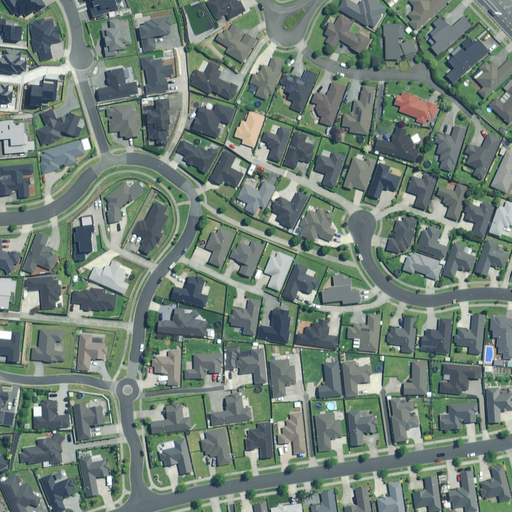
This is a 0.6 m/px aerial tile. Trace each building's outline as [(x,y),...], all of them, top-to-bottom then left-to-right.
[(3,0),(14,14),(16,12),(19,17),(24,13),(27,16),(35,10),(37,13),(46,6),(42,0),(3,0)] [(91,7),(94,17),(103,14),(103,12),(113,9),(114,10),(119,8),(117,2),(123,0),(122,0),(91,0),(93,7),(91,7)] [(210,0),(206,2),(216,20),(226,15),(229,21),(245,12),(247,11),(241,0),(240,0),(240,1),(239,0),(210,0)] [(387,8),(372,0),(365,0),(364,2),(362,1),(359,6),(348,0),(344,0),(339,9),(368,26),(369,25),(375,28),(387,8)] [(450,1),(449,0),(432,0),(431,2),(429,0),(411,0),(409,2),(416,9),(408,16),(413,21),(410,23),(417,31),(450,1)] [(173,25),(171,15),(151,19),(151,20),(147,21),(147,24),(140,26),(144,51),(157,49),(154,36),(172,33),(170,25),(173,25)] [(354,23),(341,16),(335,25),(331,23),(325,34),(329,37),(326,42),(336,48),(340,40),(351,46),(350,48),(362,55),(371,40),(359,33),(357,36),(349,31),(354,23)] [(472,25),(465,16),(451,29),(441,18),(434,24),(437,28),(430,34),(437,43),(432,48),(438,55),(472,25)] [(9,39),(22,40),(23,26),(6,25),(7,19),(1,18),(0,30),(5,30),(5,32),(7,32),(7,36),(9,36),(9,39)] [(37,22),(31,23),(32,28),(34,39),(32,39),(35,52),(39,51),(42,61),(53,58),(50,44),(61,41),(60,34),(61,34),(59,25),(55,26),(53,19),(45,21),(45,18),(36,20),(37,22)] [(111,28),(103,29),(107,56),(134,52),(129,25),(120,26),(119,19),(110,20),(111,28)] [(239,33),(241,30),(232,25),(229,31),(224,28),(217,40),(220,42),(217,46),(222,49),(225,45),(230,48),(227,53),(243,63),(257,40),(247,34),(245,37),(239,33)] [(399,37),(403,37),(403,25),(383,25),(383,37),(386,37),(385,59),(400,60),(400,58),(416,50),(411,40),(399,46),(399,37)] [(474,44),(469,38),(462,45),(465,47),(449,62),(455,69),(447,76),(454,84),(489,52),(479,40),(474,44)] [(12,72),(14,50),(6,49),(5,58),(0,57),(0,68),(6,69),(5,71),(12,72)] [(18,71),(27,72),(28,60),(21,60),(22,51),(14,50),(12,72),(18,72),(18,71)] [(153,55),(142,57),(144,69),(146,68),(149,84),(146,85),(148,94),(170,90),(167,75),(175,74),(173,64),(164,66),(163,59),(154,60),(153,55)] [(285,62),(273,57),(269,67),(263,65),(259,76),(252,74),(248,83),(259,87),(256,96),(267,100),(270,94),(272,95),(285,62)] [(221,73),(220,67),(203,59),(199,68),(198,70),(196,69),(191,80),(193,81),(191,84),(210,94),(212,91),(232,100),(237,89),(238,87),(232,83),(231,85),(218,79),(221,73)] [(483,72),(476,79),(483,87),(478,92),(484,98),(511,74),(511,65),(509,61),(497,71),(489,61),(480,69),(483,72)] [(99,88),(101,100),(139,93),(137,81),(126,83),(124,68),(107,71),(109,79),(108,79),(109,86),(99,88)] [(317,75),(307,70),(303,80),(286,73),(282,84),(289,87),(286,92),(291,94),(288,99),(294,102),(291,108),(302,113),(317,75)] [(56,100),(59,80),(46,78),(45,86),(43,101),(50,102),(50,99),(56,100)] [(511,79),(504,88),(511,95),(504,105),(496,98),(489,106),(510,124),(511,122),(511,79)] [(346,87),(333,82),(328,97),(316,93),(312,103),(318,105),(316,110),(319,116),(322,117),(320,123),(332,127),(346,87)] [(4,102),(13,103),(14,92),(10,91),(10,85),(3,84),(3,86),(0,86),(0,99),(5,100),(4,102)] [(45,86),(30,84),(27,107),(36,108),(37,105),(42,106),(43,101),(45,86)] [(375,89),(363,87),(361,102),(353,100),(351,115),(344,114),(342,126),(351,128),(350,132),(368,135),(375,89)] [(432,119),(434,120),(438,108),(439,106),(427,101),(426,103),(418,100),(418,98),(403,93),(402,96),(399,94),(395,105),(401,108),(399,112),(418,119),(417,122),(425,125),(427,122),(427,120),(431,122),(432,119)] [(170,125),(169,99),(157,100),(158,111),(149,112),(150,139),(158,139),(158,144),(167,144),(166,137),(169,137),(168,125),(170,125)] [(235,110),(217,104),(214,112),(200,107),(193,129),(218,138),(221,130),(217,129),(220,122),(230,125),(235,110)] [(121,137),(126,137),(126,139),(131,138),(131,137),(140,136),(139,127),(137,127),(136,112),(132,112),(131,105),(107,108),(108,117),(113,117),(113,119),(109,120),(110,132),(121,132),(121,137)] [(60,132),(62,131),(63,131),(73,136),(82,117),(70,112),(68,117),(66,118),(65,116),(60,118),(60,120),(58,121),(53,109),(42,113),(47,126),(37,130),(42,145),(48,142),(49,144),(57,141),(56,140),(62,138),(60,132)] [(265,117),(250,112),(246,122),(242,121),(240,127),(238,127),(235,136),(244,140),(242,143),(254,147),(265,117)] [(17,126),(17,121),(0,122),(0,139),(4,139),(5,154),(28,152),(28,150),(35,150),(34,141),(27,142),(25,125),(17,126)] [(466,129),(455,126),(452,136),(439,132),(435,143),(440,145),(437,154),(442,155),(440,161),(442,162),(440,169),(452,172),(454,165),(455,165),(466,129)] [(291,131),(281,127),(278,136),(266,132),(263,142),(274,146),(270,159),(281,162),(291,131)] [(406,130),(396,128),(392,143),(378,140),(375,151),(416,162),(419,151),(413,149),(414,144),(410,137),(405,135),(406,130)] [(306,136),(296,133),(285,165),(296,169),(299,160),(309,163),(315,146),(304,143),(306,136)] [(501,139),(489,134),(482,149),(470,144),(466,153),(470,155),(466,164),(476,168),(473,175),(483,180),(501,139)] [(83,140),(44,151),(45,154),(41,156),(42,161),(41,164),(43,174),(60,169),(59,165),(64,164),(65,166),(77,163),(76,157),(87,154),(83,140)] [(196,147),(183,141),(178,152),(186,156),(184,161),(200,169),(199,170),(207,174),(218,152),(211,148),(209,152),(196,146),(196,147)] [(511,152),(508,150),(491,186),(507,193),(511,181),(511,152)] [(236,157),(226,152),(211,179),(222,185),(224,181),(236,188),(243,175),(231,168),(236,157)] [(344,156),(333,153),(332,159),(320,155),(315,171),(327,174),(323,185),(334,188),(344,156)] [(367,192),(376,164),(365,160),(366,157),(356,153),(344,187),(352,190),(353,187),(367,192)] [(380,163),(369,193),(368,195),(379,199),(383,188),(396,192),(401,178),(388,173),(390,167),(380,163)] [(34,174),(33,165),(0,167),(1,177),(12,176),(12,180),(0,180),(0,197),(12,196),(11,190),(20,189),(20,198),(30,197),(28,185),(34,184),(34,178),(23,179),(22,175),(34,174)] [(437,178),(425,174),(424,180),(413,177),(408,192),(419,196),(415,206),(426,210),(437,178)] [(276,187),(264,181),(259,191),(245,184),(238,198),(249,204),(246,210),(256,215),(260,206),(265,209),(276,187)] [(108,202),(108,211),(109,223),(121,222),(120,208),(129,201),(131,203),(145,192),(137,183),(130,189),(124,182),(105,198),(108,202)] [(469,188),(458,184),(455,192),(440,187),(437,195),(445,198),(443,203),(451,206),(447,217),(458,221),(469,188)] [(272,208),(274,209),(273,212),(280,215),(277,222),(292,230),(309,198),(298,192),(292,203),(280,197),(278,203),(276,202),(272,208)] [(511,203),(507,201),(504,208),(499,206),(489,232),(501,237),(505,226),(509,228),(510,225),(511,225),(511,203)] [(494,206),(483,202),(482,208),(469,204),(464,219),(477,223),(473,235),(483,239),(494,206)] [(156,244),(158,245),(164,235),(160,233),(169,218),(164,215),(168,209),(157,203),(145,222),(141,219),(133,233),(145,240),(140,250),(150,256),(156,244)] [(332,243),(337,232),(330,229),(334,221),(311,211),(308,219),(304,217),(300,226),(303,228),(301,234),(316,241),(318,237),(332,243)] [(92,217),(82,218),(83,226),(93,225),(92,217)] [(417,220),(405,217),(403,222),(398,221),(393,239),(391,238),(388,250),(401,253),(401,250),(406,252),(407,246),(411,247),(417,220)] [(74,260),(86,260),(86,251),(92,251),(92,227),(74,227),(74,260)] [(441,231),(429,227),(427,231),(424,230),(417,250),(444,259),(448,247),(437,244),(441,231)] [(235,235),(220,228),(218,234),(213,233),(206,249),(214,252),(210,263),(222,268),(235,235)] [(49,238),(38,233),(23,270),(34,274),(38,265),(51,270),(57,255),(52,253),(53,250),(45,246),(49,238)] [(0,267),(4,269),(7,275),(16,270),(13,264),(19,265),(20,253),(1,251),(1,239),(0,239),(0,267)] [(498,244),(487,240),(476,272),(487,276),(491,265),(504,269),(509,254),(496,250),(498,244)] [(265,247),(253,242),(250,247),(239,243),(232,259),(244,264),(240,273),(251,278),(265,247)] [(465,246),(455,242),(443,276),(454,279),(458,267),(471,272),(476,257),(463,253),(465,246)] [(293,258),(274,250),(265,273),(273,276),(268,287),(279,291),(293,258)] [(408,253),(407,257),(400,255),(399,261),(405,263),(403,270),(414,274),(415,271),(426,274),(426,276),(438,280),(441,269),(437,268),(439,261),(418,255),(418,256),(408,253)] [(119,269),(121,265),(113,261),(110,267),(106,265),(103,271),(95,267),(89,279),(125,294),(129,285),(123,282),(126,277),(124,276),(126,272),(119,269)] [(316,272),(308,269),(297,264),(283,297),(294,301),(299,289),(311,294),(313,289),(316,290),(320,280),(314,278),(316,272)] [(344,279),(344,276),(334,277),(335,287),(322,288),(324,303),(343,301),(343,304),(360,303),(359,290),(351,291),(350,278),(344,279)] [(61,296),(61,285),(58,285),(58,281),(53,281),(53,277),(28,279),(28,291),(42,290),(43,309),(56,309),(56,302),(59,301),(59,296),(61,296)] [(205,280),(196,277),(195,279),(189,277),(185,290),(175,287),(172,298),(205,307),(208,296),(201,294),(205,280)] [(0,280),(0,279),(0,307),(8,308),(9,291),(14,291),(15,281),(11,281),(11,279),(0,278),(0,280)] [(91,289),(91,291),(84,290),(84,292),(74,291),(73,304),(82,304),(82,310),(108,311),(108,310),(115,311),(116,296),(105,295),(105,290),(91,289)] [(230,323),(232,323),(232,326),(246,328),(245,335),(255,336),(259,301),(249,300),(248,310),(234,308),(233,315),(231,314),(230,323)] [(206,337),(207,325),(208,321),(195,320),(200,315),(195,310),(190,314),(185,314),(185,309),(175,308),(174,322),(160,320),(159,333),(206,337)] [(289,312),(274,310),(272,328),(261,326),(259,339),(288,343),(289,332),(288,331),(290,318),(288,317),(289,312)] [(381,315),(369,314),(368,326),(354,324),(353,327),(349,327),(348,339),(361,340),(360,350),(377,352),(381,315)] [(484,315),(474,314),(472,330),(458,328),(456,346),(470,347),(470,353),(481,354),(484,315)] [(506,317),(492,316),(491,331),(493,331),(493,338),(498,339),(498,348),(499,348),(499,353),(503,354),(503,359),(511,359),(511,319),(506,319),(506,317)] [(417,319),(406,317),(405,328),(391,327),(390,345),(403,346),(402,352),(413,353),(417,319)] [(451,320),(440,319),(439,331),(427,330),(427,337),(423,337),(422,344),(437,345),(437,353),(449,354),(451,320)] [(327,327),(313,325),(313,328),(306,327),(305,335),(298,334),(297,344),(336,349),(338,337),(328,336),(329,327),(327,327)] [(63,330),(40,329),(39,347),(33,347),(32,359),(64,361),(65,351),(54,351),(55,340),(62,341),(63,330)] [(0,354),(9,355),(8,360),(19,361),(20,351),(19,351),(20,332),(12,331),(11,339),(0,338),(0,354)] [(267,383),(263,349),(252,350),(253,356),(237,358),(239,375),(254,373),(256,384),(267,383)] [(181,351),(170,351),(169,358),(156,357),(155,373),(169,373),(168,385),(179,386),(181,351)] [(221,373),(221,365),(223,365),(223,354),(221,354),(195,354),(194,370),(186,370),(186,379),(205,379),(205,373),(205,371),(209,372),(209,373),(221,373)] [(336,362),(335,358),(326,359),(327,363),(324,364),(326,385),(319,386),(320,399),(342,396),(338,362),(336,362)] [(289,367),(289,359),(271,361),(274,398),(286,397),(285,385),(296,384),(295,366),(289,367)] [(355,368),(355,362),(343,363),(346,397),(358,396),(357,384),(370,382),(369,376),(371,376),(370,366),(355,368)] [(427,362),(413,362),(413,383),(405,383),(404,395),(426,395),(427,362)] [(481,368),(445,365),(444,376),(451,376),(450,383),(442,382),(441,393),(461,395),(462,389),(468,389),(469,379),(480,380),(481,368)] [(0,423),(12,426),(14,413),(0,411),(2,400),(7,401),(8,392),(2,391),(3,389),(0,388),(0,423)] [(511,392),(499,393),(499,388),(487,389),(489,423),(500,423),(500,411),(511,410),(511,392)] [(243,409),(241,394),(225,397),(228,411),(211,414),(213,426),(252,420),(250,408),(243,409)] [(407,441),(406,431),(412,430),(412,428),(418,427),(417,417),(410,418),(409,412),(414,411),(413,402),(401,404),(400,399),(390,400),(395,442),(407,441)] [(34,416),(34,428),(70,427),(69,414),(57,415),(56,402),(50,402),(50,400),(43,400),(43,402),(41,403),(42,416),(34,416)] [(179,406),(179,402),(172,403),(172,406),(166,407),(167,420),(150,421),(151,433),(192,430),(191,418),(183,419),(182,405),(179,406)] [(85,403),(73,405),(79,439),(91,438),(89,426),(104,424),(101,406),(86,408),(85,403)] [(461,429),(460,424),(460,420),(465,420),(465,424),(476,423),(475,404),(449,405),(450,421),(441,421),(442,430),(461,429)] [(360,418),(359,411),(348,412),(352,446),(363,445),(362,433),(377,432),(375,416),(360,418)] [(306,454),(302,413),(290,414),(291,420),(287,420),(288,427),(283,427),(284,435),(278,435),(279,444),(294,443),(295,455),(306,454)] [(335,421),(334,414),(316,415),(320,452),(331,451),(330,439),(342,437),(340,420),(335,421)] [(273,458),(270,423),(259,424),(259,429),(249,430),(250,439),(247,439),(248,450),(261,449),(262,458),(273,458)] [(231,464),(225,429),(206,432),(208,440),(201,441),(204,455),(210,454),(211,458),(218,456),(219,466),(231,464)] [(20,453),(22,462),(28,461),(28,464),(50,461),(50,464),(62,462),(61,452),(62,452),(62,447),(60,447),(60,443),(64,438),(56,432),(52,437),(38,439),(39,446),(23,448),(24,453),(20,453)] [(193,472),(185,438),(174,441),(175,448),(161,451),(165,467),(179,463),(182,475),(193,472)] [(92,463),(91,457),(80,458),(87,497),(98,495),(95,478),(109,476),(107,460),(92,463)] [(485,500),(490,498),(491,504),(500,502),(511,499),(503,466),(492,469),(495,479),(481,482),(485,500)] [(453,502),(454,509),(454,511),(473,511),(477,511),(472,472),(461,473),(463,488),(449,490),(451,502),(453,502)] [(52,474),(40,478),(53,511),(59,511),(66,510),(62,501),(63,500),(62,498),(75,494),(72,487),(74,486),(72,480),(69,480),(68,478),(55,484),(52,474)] [(15,475),(1,482),(14,511),(27,511),(25,507),(31,504),(38,506),(41,498),(34,495),(28,482),(20,486),(15,475)] [(416,508),(420,507),(420,511),(433,511),(441,511),(437,477),(425,478),(427,491),(414,493),(416,508)] [(379,511),(404,511),(400,482),(389,483),(391,497),(378,499),(379,511)] [(345,511),(370,511),(367,487),(356,489),(359,505),(345,507),(345,511)] [(336,511),(334,492),(322,493),(323,505),(309,507),(309,511),(336,511)] [(267,511),(266,503),(255,505),(256,511),(267,511)]
